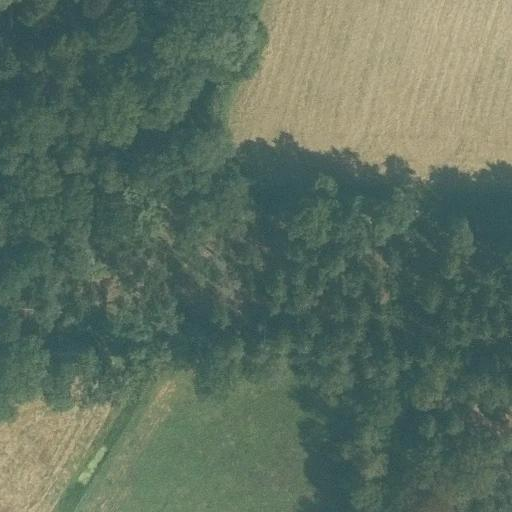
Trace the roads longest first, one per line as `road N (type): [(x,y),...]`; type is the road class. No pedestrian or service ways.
road 1 (track): [(0,156),(511,194)]
road 2 (track): [(169,169),(202,252),(247,283),(335,275),(418,281)]
